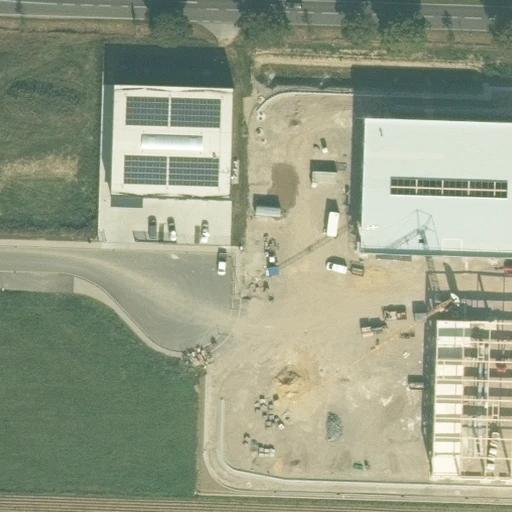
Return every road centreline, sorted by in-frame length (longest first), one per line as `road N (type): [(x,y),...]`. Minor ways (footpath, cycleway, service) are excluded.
road 1 (secondary): [(0,2),(511,21)]
road 2 (unclassified): [(0,259),(131,264),(184,302)]
